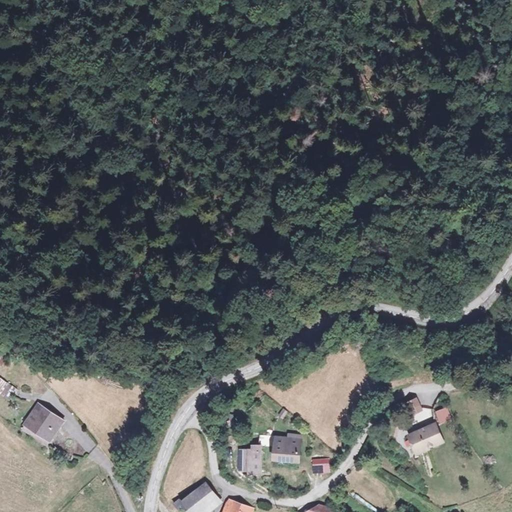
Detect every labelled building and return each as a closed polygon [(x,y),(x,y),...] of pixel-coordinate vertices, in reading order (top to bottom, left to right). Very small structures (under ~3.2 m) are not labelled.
[(0,376),(0,391),(6,396),(13,385),(0,376)] [(416,398),(405,403),(411,414),(421,410),(416,398)] [(60,423),(37,404),(22,424),(46,442),(60,423)] [(436,409),(440,423),(452,419),(448,406),(436,409)] [(407,435),(414,451),(425,446),(426,449),(443,442),(435,423),(407,435)] [(313,436),(290,433),(287,450),(310,454),(313,436)] [(263,460),(263,442),(254,442),(253,460),(263,460)] [(269,442),(263,442),(263,460),(262,466),(276,467),(276,446),(269,446),(269,442)] [(180,500),(174,504),(179,511),(184,507),(188,511),(202,511),(217,500),(205,484),(183,503),(180,500)] [(248,511),(250,508),(228,498),(222,511),(248,511)] [(312,499),(307,511),(334,511),(336,508),(312,499)]
